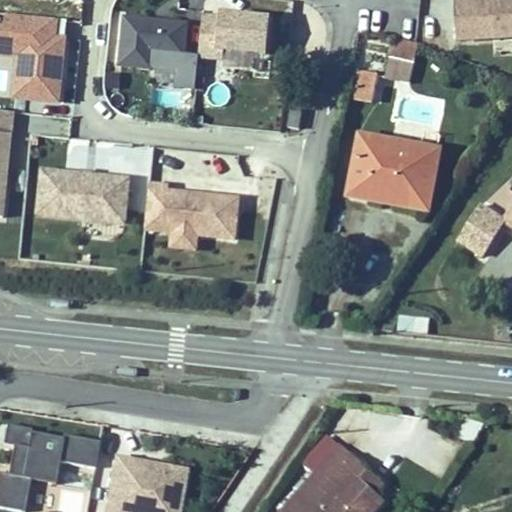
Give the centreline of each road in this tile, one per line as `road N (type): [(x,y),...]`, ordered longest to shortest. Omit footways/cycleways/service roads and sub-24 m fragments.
road 1 (residential): [(0,390),(20,384),(232,416),(256,412),(269,398),(276,354)]
road 2 (secondary): [(276,354),(0,324)]
road 3 (secondary): [(511,379),(276,354)]
road 4 (residential): [(84,128),(318,150)]
road 5 (residential): [(276,354),(318,150)]
road 6 (residential): [(318,150),(351,13),(340,0)]
road 7 (residential): [(97,0),(84,128)]
